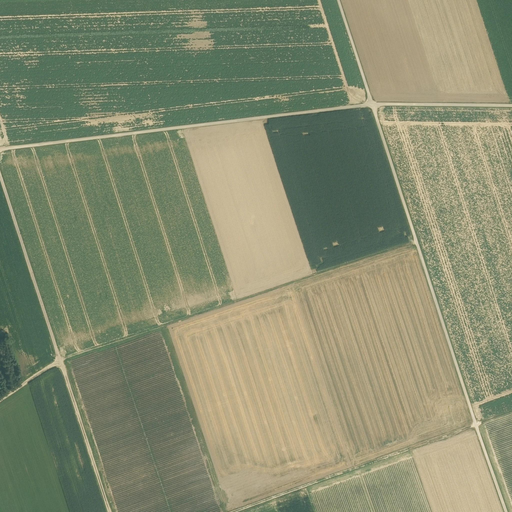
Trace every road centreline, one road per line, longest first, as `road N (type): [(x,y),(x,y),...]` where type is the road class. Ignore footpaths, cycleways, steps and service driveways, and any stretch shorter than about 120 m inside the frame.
road 1 (track): [(338,0),(508,511)]
road 2 (track): [(511,106),(372,104),(0,151)]
road 3 (track): [(416,241),(63,362)]
road 4 (track): [(246,511),(511,416)]
road 5 (track): [(63,362),(0,170)]
road 6 (track): [(63,362),(112,511)]
